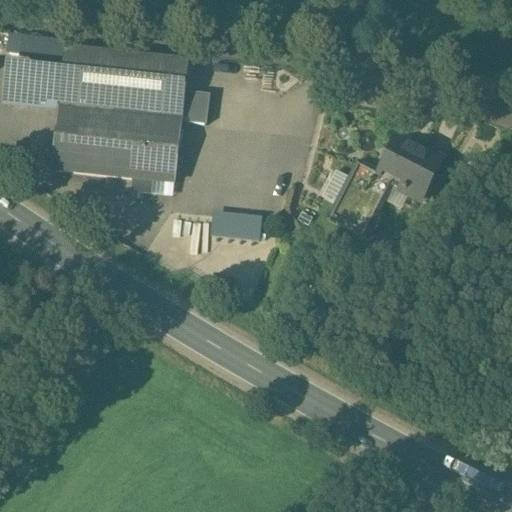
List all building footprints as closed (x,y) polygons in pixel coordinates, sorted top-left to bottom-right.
[(188,66),(67,52),(64,78),(60,113),(53,172),(132,181),(131,194),(144,195),(145,183),(174,185),(181,125),(184,94),(188,66)] [(4,107),(60,113),(64,78),(8,72),(4,107)] [(210,98),(184,94),(181,125),(207,128),(210,98)] [(380,176),(377,181),(392,188),(421,203),(442,161),(399,139),(380,176)] [(384,203),(392,188),(377,181),(380,176),(358,164),(346,187),(352,190),(342,210),(336,207),(329,220),(366,239),(384,203)] [(145,183),(144,195),(172,198),(174,185),(145,183)] [(421,203),(392,188),(384,203),(414,217),(421,203)] [(261,242),(262,216),(211,214),(209,240),(261,242)]
